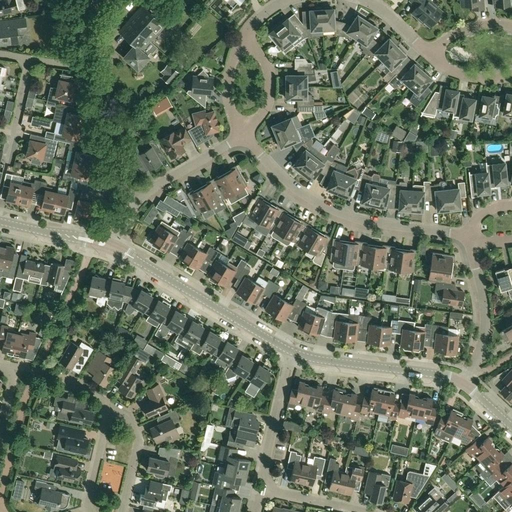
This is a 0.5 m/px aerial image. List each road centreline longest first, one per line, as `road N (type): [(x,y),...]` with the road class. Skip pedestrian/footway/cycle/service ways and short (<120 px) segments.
road 1 (residential): [(469,238),(336,212),(278,176),(243,137)]
road 2 (tertiary): [(290,352),(115,249)]
road 3 (tertiary): [(463,384),(290,352)]
road 4 (residential): [(463,384),(484,326),(469,238)]
road 5 (residential): [(132,205),(110,169),(87,65)]
road 6 (residential): [(271,490),(262,473),(290,352)]
road 7 (residential): [(132,205),(167,176),(243,137)]
